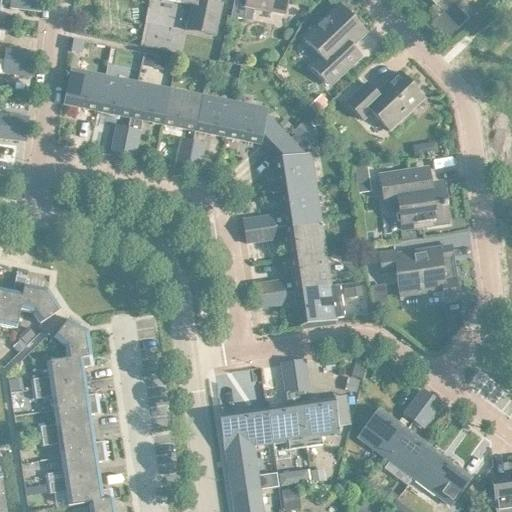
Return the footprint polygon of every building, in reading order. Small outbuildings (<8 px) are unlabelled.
[(195,0),(190,24),(218,30),(224,0),(195,0)] [(258,1),(289,7),(290,0),(237,0),(235,11),(255,15),(258,1)] [(316,60),(334,79),(354,60),(345,51),(367,29),(340,2),(310,31),(328,49),(316,60)] [(75,46),(84,48),(87,35),(77,33),(75,46)] [(10,43),(9,55),(37,59),(39,46),(10,43)] [(146,61),(165,65),(167,55),(148,52),(146,61)] [(37,59),(9,55),(8,68),(36,71),(37,59)] [(102,106),(109,72),(76,65),(69,99),(102,106)] [(375,106),(393,125),(428,93),(403,66),(380,88),(370,78),(350,97),(366,115),(375,106)] [(134,112),(141,78),(109,72),(102,106),(134,112)] [(166,119),(173,85),(141,78),(134,112),(132,124),(126,151),(138,154),(146,115),(166,119)] [(198,125),(205,91),(173,85),(166,119),(198,125)] [(231,132),(237,98),(205,91),(198,125),(231,132)] [(321,93),(312,102),(320,110),(329,101),(321,93)] [(274,144),(289,129),(281,121),(269,108),(270,104),(237,98),(231,132),(263,138),(264,133),(274,144)] [(3,109),(2,121),(30,124),(31,112),(3,109)] [(289,113),(281,121),(289,129),(291,126),(296,121),(289,113)] [(310,113),(301,121),(314,134),(323,126),(310,113)] [(30,124),(2,121),(0,133),(28,136),(30,124)] [(114,149),(126,151),(132,124),(120,121),(114,149)] [(301,121),(291,131),(304,144),(314,134),(301,121)] [(284,188),(318,183),(313,150),(309,150),(304,144),(291,131),(289,129),(274,144),(284,154),(279,155),(284,188)] [(178,162),(190,165),(196,137),(184,134),(178,162)] [(196,137),(190,165),(202,167),(208,139),(196,137)] [(371,162),(358,164),(359,175),(373,173),(371,162)] [(431,164),(384,171),(388,199),(403,196),(405,204),(403,204),(406,224),(451,217),(449,202),(449,197),(447,198),(444,178),(434,179),(432,165),(431,164)] [(289,220),(323,215),(318,183),(284,188),(287,208),(247,214),(249,226),(277,222),(289,220)] [(294,253),(328,248),(323,215),(289,220),(294,253)] [(279,234),(277,222),(249,226),(251,238),(279,234)] [(419,226),(405,228),(406,235),(420,233),(419,226)] [(399,245),(382,247),(385,270),(399,267),(403,291),(446,285),(448,299),(461,297),(463,297),(459,271),(455,241),(443,243),(400,249),(399,245)] [(287,287),(298,285),(333,280),(328,248),(294,253),(297,273),(257,279),(259,291),(287,287)] [(2,283),(0,295),(0,319),(20,324),(24,305),(23,305),(28,280),(29,280),(31,271),(20,268),(16,286),(2,283)] [(363,276),(345,279),(347,294),(365,291),(363,276)] [(380,280),(373,281),(375,292),(390,290),(389,279),(380,280)] [(51,285),(29,280),(28,280),(23,305),(24,305),(36,307),(43,319),(64,305),(51,285)] [(333,280),(298,285),(303,318),(338,313),(333,280)] [(289,299),(287,287),(259,291),(261,303),(289,299)] [(68,341),(70,354),(95,351),(92,327),(72,313),(57,333),(68,341)] [(31,322),(22,330),(24,333),(30,339),(39,330),(31,322)] [(24,333),(17,339),(18,341),(23,346),(30,339),(24,333)] [(34,374),(36,384),(89,376),(87,362),(97,361),(95,351),(70,354),(50,357),(52,372),(34,374)] [(359,354),(355,370),(365,373),(369,356),(359,354)] [(309,356),(297,358),(301,386),(313,384),(309,356)] [(290,399),(270,402),(275,437),(292,434),(293,444),(309,442),(308,432),(303,397),(301,386),(297,358),(284,359),(290,399)] [(25,373),(12,375),(13,387),(27,385),(25,373)] [(352,373),(349,385),(360,388),(363,375),(352,373)] [(55,391),(57,405),(102,398),(101,389),(91,390),(89,376),(36,384),(37,394),(55,391)] [(408,408),(418,415),(435,392),(425,385),(408,408)] [(303,397),(308,432),(341,427),(335,392),(303,397)] [(435,392),(418,415),(427,422),(444,399),(435,392)] [(41,422),(43,432),(96,423),(94,409),(104,408),(102,398),(57,405),(59,419),(41,422)] [(224,409),(236,490),(262,486),(262,484),(260,471),(256,440),(275,437),(270,402),(224,409)] [(363,433),(390,453),(411,425),(384,405),(363,433)] [(62,439),(64,452),(109,446),(108,436),(98,437),(96,423),(43,432),(44,441),(62,439)] [(390,453),(416,472),(437,444),(411,425),(390,453)] [(437,444),(416,472),(454,500),(474,472),(437,444)] [(48,469),(50,479),(103,471),(101,457),(111,455),(109,446),(64,452),(66,467),(48,469)] [(327,463),(314,465),(316,478),(328,476),(327,463)] [(312,464),(282,468),(284,481),(314,477),(312,464)] [(0,511),(12,511),(5,468),(0,468),(0,511)] [(270,470),(260,471),(262,484),(272,483),(270,470)] [(71,501),(91,498),(91,497),(116,493),(115,484),(105,485),(103,471),(50,479),(51,489),(69,486),(71,501)] [(511,509),(511,474),(497,476),(502,511),(511,509)] [(375,476),(369,484),(380,492),(386,484),(375,476)] [(47,480),(29,483),(30,491),(48,488),(47,480)] [(386,484),(380,492),(393,502),(402,491),(389,481),(386,484)] [(302,483),(285,485),(287,506),(305,503),(302,483)] [(239,511),(266,511),(262,486),(236,490),(239,511)] [(93,510),(92,511),(119,511),(116,493),(91,497),(91,498),(93,510)] [(359,495),(356,509),(373,511),(375,498),(359,495)]
